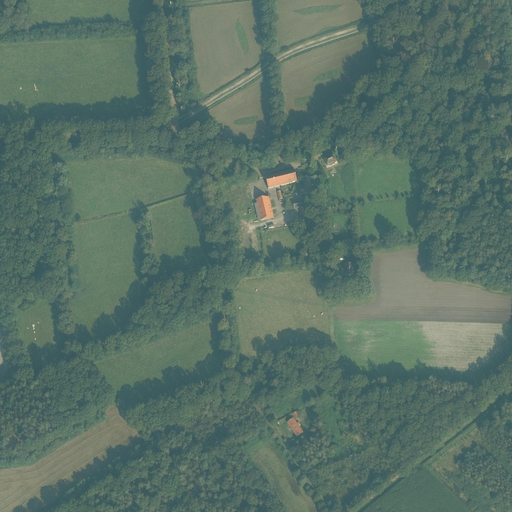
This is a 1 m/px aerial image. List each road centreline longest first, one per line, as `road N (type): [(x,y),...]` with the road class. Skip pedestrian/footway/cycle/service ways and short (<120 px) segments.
road 1 (track): [(314,156),(364,124),(467,0)]
road 2 (unclassified): [(0,139),(142,134),(176,120)]
road 3 (track): [(271,60),(408,0)]
